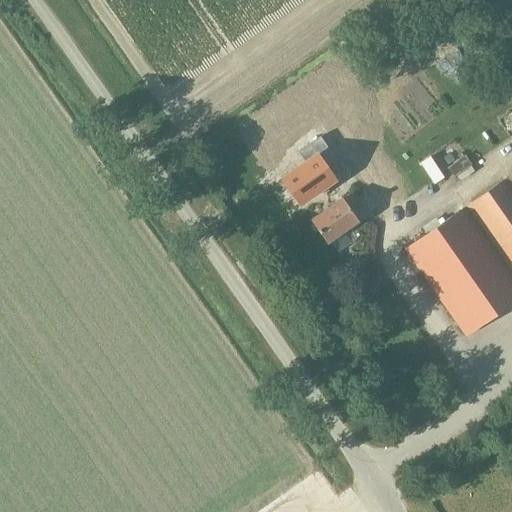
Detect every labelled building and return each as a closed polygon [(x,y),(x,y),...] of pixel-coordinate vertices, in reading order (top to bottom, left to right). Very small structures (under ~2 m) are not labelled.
[(359,122),(371,127),(376,115),(365,110),(359,122)] [(317,157),(327,150),(318,137),(296,152),(304,164),(281,181),(298,205),(311,195),(312,197),(325,188),(324,186),(333,180),(317,157)] [(462,156),(444,168),(450,177),(468,165),(462,156)] [(511,172),(402,250),(463,336),(511,301),(511,172)] [(307,220),(328,246),(358,222),(338,196),(307,220)] [(442,464),(438,458),(430,464),(433,469),(442,464)]
